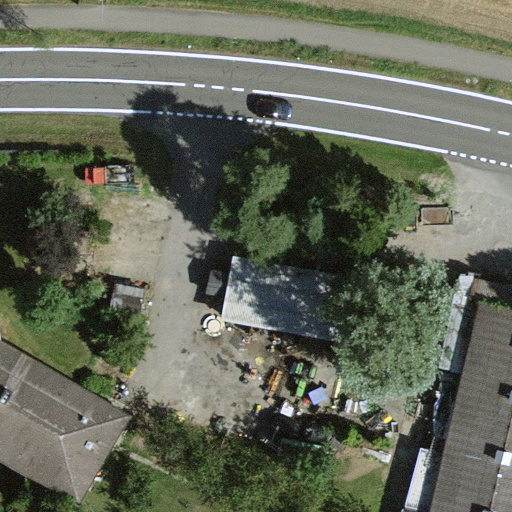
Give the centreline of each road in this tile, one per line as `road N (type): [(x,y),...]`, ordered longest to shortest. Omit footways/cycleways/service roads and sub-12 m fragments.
road 1 (secondary): [(511,138),(351,102),(225,86),(0,78)]
road 2 (unknown): [(225,86),(182,287),(186,334),(218,367),(255,378),(294,372),(325,346)]
